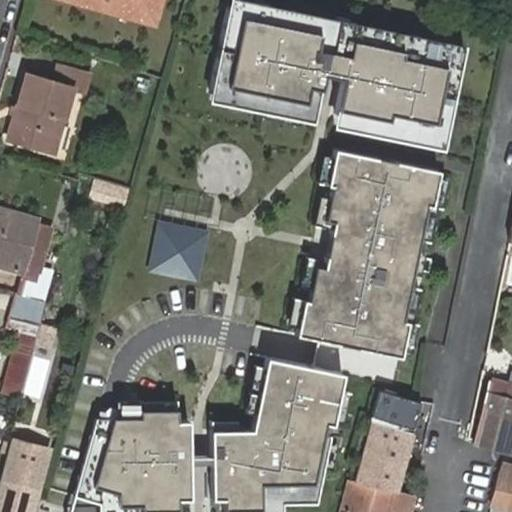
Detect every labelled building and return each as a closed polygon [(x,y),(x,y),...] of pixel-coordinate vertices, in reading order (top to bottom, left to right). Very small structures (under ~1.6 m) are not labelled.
[(82,0),(150,20),(155,0),(82,0)] [(462,44),(246,0),(231,0),(211,100),(313,120),(323,71),(333,73),(344,76),(334,123),(441,145),(462,44)] [(55,113),(61,114),(70,83),(82,86),(86,69),(55,60),(51,77),(23,69),(6,135),(46,145),(55,113)] [(52,147),(61,114),(55,113),(46,145),(52,147)] [(440,166),(333,144),(325,183),(331,185),(324,218),(334,220),(328,246),(323,269),(317,268),(310,301),(302,300),(295,337),(398,358),(406,320),(401,319),(415,250),(425,203),(432,205),(440,166)] [(0,204),(0,262),(20,268),(35,214),(0,204)] [(196,277),(205,235),(163,225),(154,267),(196,277)] [(17,291),(42,297),(45,282),(21,275),(17,291)] [(33,358),(49,361),(52,341),(36,339),(33,358)] [(253,511),(253,488),(312,487),(336,375),(260,359),(245,432),(206,432),(207,488),(216,488),(216,511),(253,511)] [(506,383),(486,378),(469,441),(509,452),(511,440),(511,367),(506,383)] [(419,401),(381,390),(375,411),(373,420),(410,432),(419,401)] [(85,500),(98,503),(97,511),(176,511),(177,498),(189,498),(188,420),(176,420),(176,408),(138,409),(138,417),(104,418),(95,418),(71,496),(85,500)] [(393,489),(410,432),(373,420),(361,462),(356,480),(372,484),(393,489)] [(10,436),(0,475),(0,511),(33,511),(51,447),(10,436)] [(511,462),(503,460),(492,505),(511,510),(511,462)] [(349,478),(340,511),(363,511),(372,484),(356,480),(349,478)] [(393,489),(372,484),(363,511),(407,511),(411,494),(393,489)]
